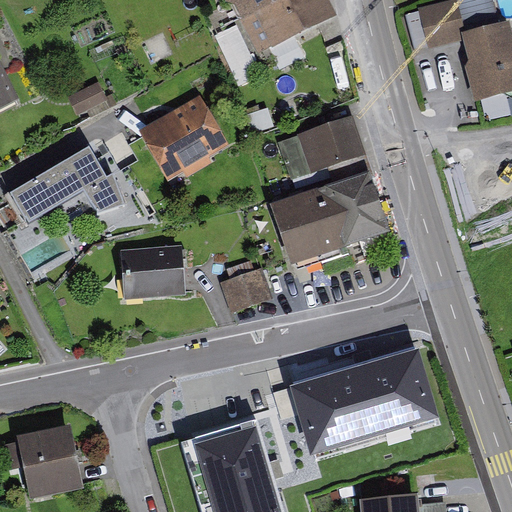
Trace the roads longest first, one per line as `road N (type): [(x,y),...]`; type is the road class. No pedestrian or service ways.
road 1 (residential): [(108,385),(450,301)]
road 2 (primary): [(450,301),(367,0)]
road 3 (primary): [(511,483),(450,301)]
road 4 (residential): [(108,385),(144,511)]
